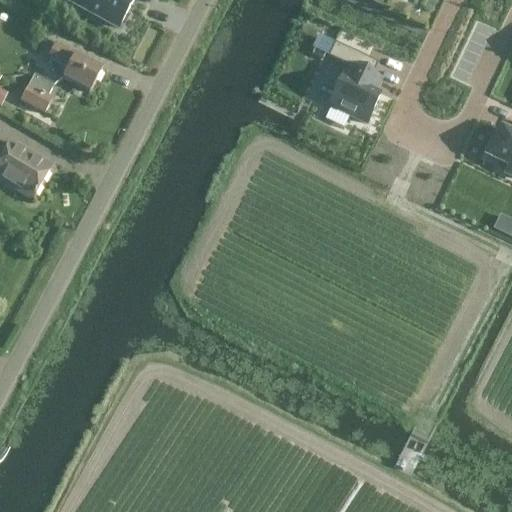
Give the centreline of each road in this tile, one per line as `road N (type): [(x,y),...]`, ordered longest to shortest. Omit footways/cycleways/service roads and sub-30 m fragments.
road 1 (unclassified): [(0,396),(209,0)]
road 2 (residential): [(454,0),(404,103),(426,130),(464,128)]
